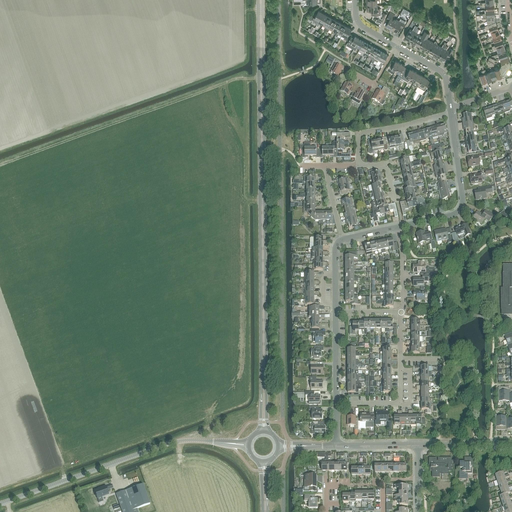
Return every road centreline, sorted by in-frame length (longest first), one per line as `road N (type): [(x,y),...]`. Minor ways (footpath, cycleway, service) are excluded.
road 1 (tertiary): [(263,431),(260,0)]
road 2 (unclassified): [(0,504),(173,442),(248,445)]
road 3 (residential): [(397,226),(460,208),(450,113)]
road 4 (residential): [(359,165),(359,134),(450,113)]
